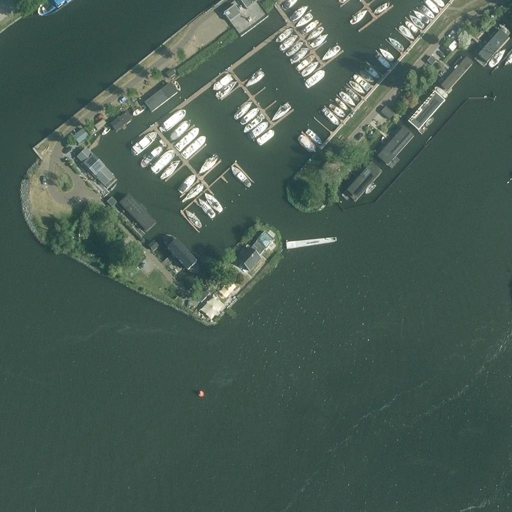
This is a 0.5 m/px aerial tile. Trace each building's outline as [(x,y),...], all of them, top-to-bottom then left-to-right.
[(225,13),(223,14),(230,23),(233,27),(237,32),(240,37),(268,16),(265,11),(260,5),(258,1),(256,0),(235,0),(221,11),(221,12),(223,11),(224,12),(225,13)] [(505,4),(499,11),(504,15),(510,8),(505,4)] [(500,32),(478,57),(486,64),(509,38),(501,31),(500,32)] [(457,47),(449,40),(444,46),(452,53),(457,47)] [(435,61),(433,59),(430,56),(426,61),(429,64),(431,66),(435,61)] [(441,85),(439,87),(447,93),(473,63),(466,56),(463,59),(441,85)] [(165,73),(169,78),(175,73),(171,68),(165,73)] [(144,104),(152,114),(177,94),(170,85),(144,104)] [(433,93),(408,120),(417,128),(442,100),(433,92),(433,93)] [(394,114),(386,108),(383,110),(381,113),(389,120),(394,114)] [(127,111),(108,126),(114,134),(133,120),(127,111)] [(103,121),(94,128),(96,131),(105,125),(103,121)] [(379,154),(376,157),(387,166),(414,136),(404,126),(401,129),(379,154)] [(88,137),(83,129),(80,132),(73,137),(77,143),(78,145),(88,137)] [(86,148),(75,157),(103,187),(104,186),(113,178),(86,148)] [(347,190),(345,192),(356,203),(383,173),(372,162),(369,165),(347,190)] [(331,193),(337,185),(332,181),(326,189),(331,193)] [(135,222),(145,233),(146,233),(147,234),(148,233),(149,233),(153,230),(153,229),(153,228),(153,227),(153,226),(153,225),(124,195),(123,195),(123,194),(122,194),(121,194),(120,195),(116,199),(116,200),(116,201),(116,202),(124,211),(135,222)] [(111,198),(107,202),(112,207),(116,203),(111,198)] [(249,271),(261,259),(258,257),(261,254),(274,241),(265,232),(256,241),(256,242),(252,246),(257,250),(254,253),(249,249),(246,252),(243,249),(239,254),(240,255),(236,259),(249,271)] [(165,240),(164,242),(163,243),(163,245),(164,246),(171,254),(175,259),(185,271),(187,272),(188,273),(190,273),(191,274),(193,274),(194,274),(196,274),(197,274),(198,272),(198,270),(198,269),(198,268),(198,266),(198,264),(197,263),(196,262),(175,237),(173,236),(172,236),(171,236),(168,237),(166,238),(165,240)] [(131,272),(146,259),(139,252),(121,268),(127,276),(131,272)] [(201,303),(209,294),(206,292),(213,285),(215,288),(222,281),(216,275),(194,296),(195,297),(201,303)]
